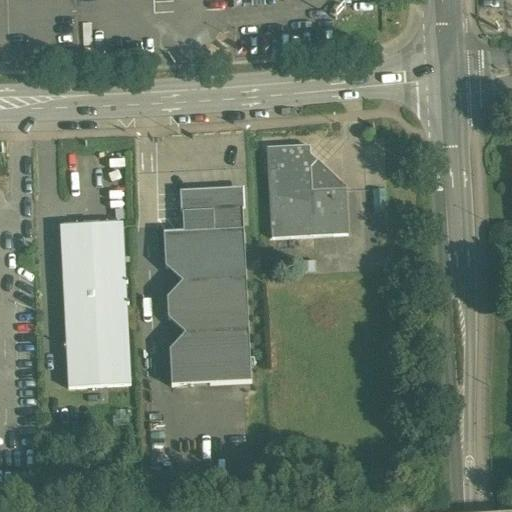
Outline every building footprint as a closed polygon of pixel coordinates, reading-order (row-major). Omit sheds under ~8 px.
[(309,149),(267,151),(272,242),(347,238),(345,192),(312,193),(310,170),(316,163),(310,157),(309,149)] [(241,194),(182,197),(183,215),(182,215),(183,235),(183,236),(243,233),(242,212),(241,194)] [(122,226),(60,229),(68,391),(130,388),(122,226)] [(243,233),(183,236),(183,235),(163,236),(165,269),(182,284),(182,285),(183,284),(246,281),(243,233)] [(246,281),(183,284),(182,285),(182,284),(167,301),(168,321),(184,336),(185,337),(185,336),(248,333),(246,281)] [(248,333),(185,336),(185,337),(184,336),(169,353),(171,389),(251,385),(248,333)]
